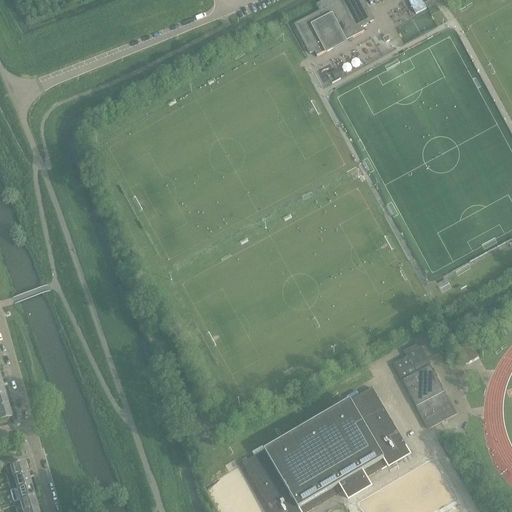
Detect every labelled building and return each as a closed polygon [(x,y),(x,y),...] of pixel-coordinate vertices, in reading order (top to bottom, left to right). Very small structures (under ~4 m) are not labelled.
[(321,12),(295,26),(310,54),(315,51),(318,57),(317,57),(364,33),(363,33),(362,33),(360,28),(374,21),(362,0),(328,0),(317,6),(321,12)] [(394,366),(403,381),(430,367),(419,345),(405,353),(408,358),(394,366)] [(430,367),(403,381),(417,408),(444,393),(430,367)] [(243,464),(270,511),(310,511),(344,492),(349,501),(370,488),(365,480),(388,467),(388,466),(409,454),(410,454),(372,389),(243,464)] [(444,393),(417,408),(428,430),(442,422),(442,423),(443,422),(442,422),(456,415),(444,393)] [(0,407),(9,405),(8,401),(7,401),(5,394),(0,395),(0,407)] [(9,405),(0,407),(0,420),(11,417),(9,410),(10,410),(9,405)] [(12,473),(6,475),(7,480),(13,478),(28,474),(24,462),(19,464),(18,462),(15,463),(15,465),(10,466),(12,473)] [(13,478),(7,480),(8,485),(15,483),(16,490),(31,486),(28,474),(13,478)] [(31,486),(16,490),(10,492),(13,503),(20,501),(34,497),(31,486)] [(34,497),(20,501),(22,511),(26,511),(37,509),(34,497)]
